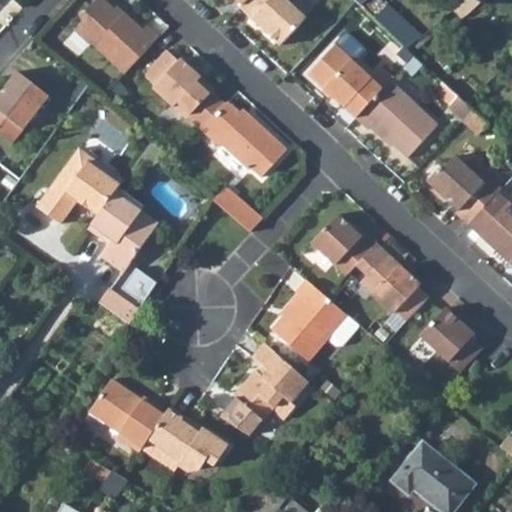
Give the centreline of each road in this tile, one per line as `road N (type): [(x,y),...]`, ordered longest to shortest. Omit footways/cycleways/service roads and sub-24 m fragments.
road 1 (residential): [(511,322),(335,160)]
road 2 (residential): [(335,160),(161,0)]
road 3 (residential): [(196,305),(335,160)]
